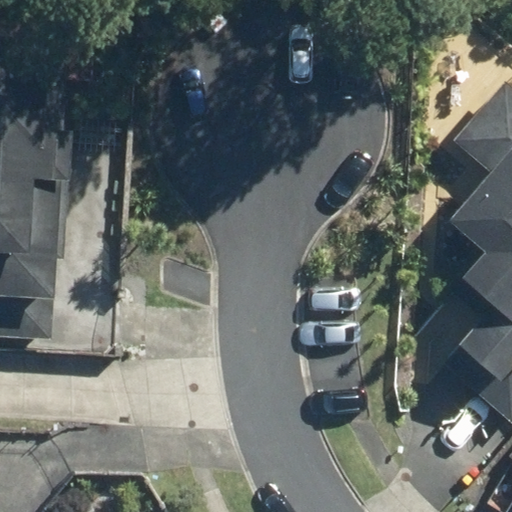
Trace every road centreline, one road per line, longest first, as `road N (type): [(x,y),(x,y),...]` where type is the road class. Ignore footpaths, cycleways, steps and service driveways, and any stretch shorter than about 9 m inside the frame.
road 1 (residential): [(252,113),(258,308),(271,408)]
road 2 (residential): [(271,408),(0,388)]
